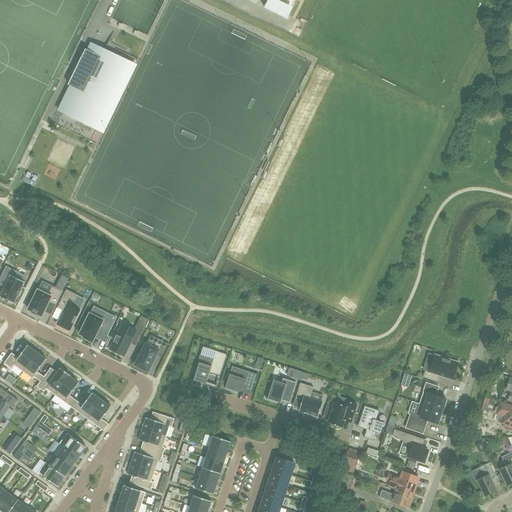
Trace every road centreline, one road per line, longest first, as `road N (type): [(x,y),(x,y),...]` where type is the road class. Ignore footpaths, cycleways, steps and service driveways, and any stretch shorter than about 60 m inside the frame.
road 1 (unclassified): [(425,511),(511,250)]
road 2 (residential): [(114,442),(148,386),(19,321)]
